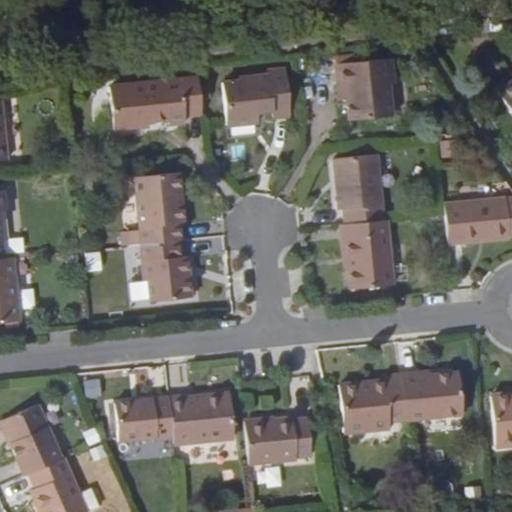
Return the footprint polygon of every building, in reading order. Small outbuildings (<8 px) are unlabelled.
[(411,0),(414,10),(438,5),(437,0),(411,0)] [(336,102),(345,101),(346,121),(390,117),(387,87),(393,87),(391,60),(335,65),(336,102)] [(221,84),(224,119),(255,116),(254,110),(269,108),(269,112),(287,110),(284,73),(267,75),(268,77),(239,79),(239,82),(221,84)] [(201,109),(198,76),(110,85),(113,125),(148,121),(148,115),(168,113),(168,118),(185,116),(184,111),(201,109)] [(511,81),(497,91),(511,113),(511,81)] [(439,158),(455,155),(452,139),(436,141),(439,158)] [(344,209),(345,225),(384,221),(378,156),(333,160),(338,210),(344,209)] [(128,181),(135,246),(144,245),(179,242),(178,224),(183,224),(178,176),(128,181)] [(511,199),(444,207),(444,214),(448,247),(480,244),(479,239),(509,236),(508,233),(511,232),(511,199)] [(345,225),(339,225),(341,243),(346,243),(349,268),(351,291),(392,286),(385,221),(384,221),(345,225)] [(183,257),(182,242),(179,242),(144,245),(151,305),(195,301),(193,277),(185,277),(183,257)] [(97,252),(81,253),(83,272),(99,270),(97,252)] [(5,259),(0,259),(0,325),(17,324),(14,258),(5,259)] [(406,427),(406,429),(465,422),(461,381),(431,384),(419,386),(419,382),(401,384),(406,427)] [(406,427),(401,384),(384,386),(384,390),(340,394),(345,441),(388,436),(387,429),(406,427)] [(497,436),(511,434),(511,390),(493,393),(497,436)] [(173,436),(174,444),(235,437),(231,395),(186,399),(186,396),(169,397),(173,436)] [(173,436),(169,397),(116,403),(120,441),(173,436)] [(0,421),(0,423),(23,478),(30,475),(61,461),(38,406),(0,421)] [(244,422),(248,466),(297,462),(297,457),(311,456),(307,419),(293,420),(293,417),(244,422)] [(86,511),(64,460),(61,461),(30,475),(37,491),(42,502),(37,505),(40,511),(86,511)] [(32,493),(37,505),(42,502),(37,491),(32,493)]
